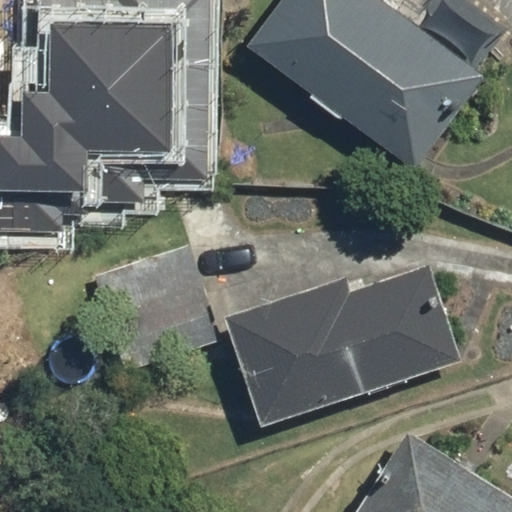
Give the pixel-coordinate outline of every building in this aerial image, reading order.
[(2,118),(0,170),(0,240),(93,244),(94,186),(211,189),(217,0),(114,0),(114,9),(53,7),(49,119),(2,118)] [(376,0),(278,0),(244,46),(413,170),(482,77),(376,0)] [(94,277),(125,371),(220,340),(188,245),(94,277)] [(221,316),(257,426),(459,361),(427,265),(347,291),(342,277),(221,316)] [(511,511),(511,497),(406,433),(357,511),(511,511)]
